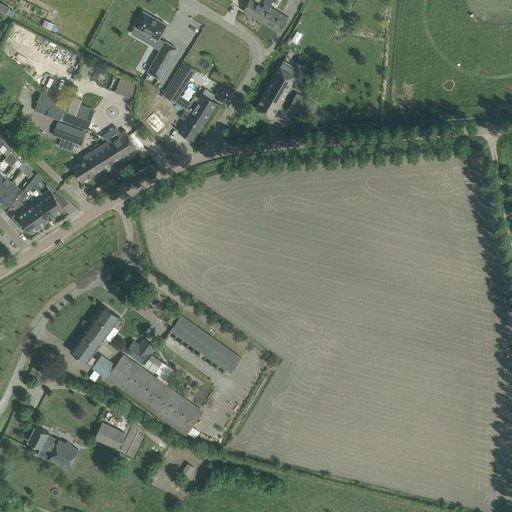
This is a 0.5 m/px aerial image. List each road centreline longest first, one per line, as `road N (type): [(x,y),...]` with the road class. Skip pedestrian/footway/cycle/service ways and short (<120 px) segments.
road 1 (unclassified): [(215,154),(511,128)]
road 2 (unclassified): [(0,407),(45,318),(123,259),(130,236),(115,199)]
road 3 (unclassified): [(215,154),(217,128),(256,54),(248,39),(184,0)]
